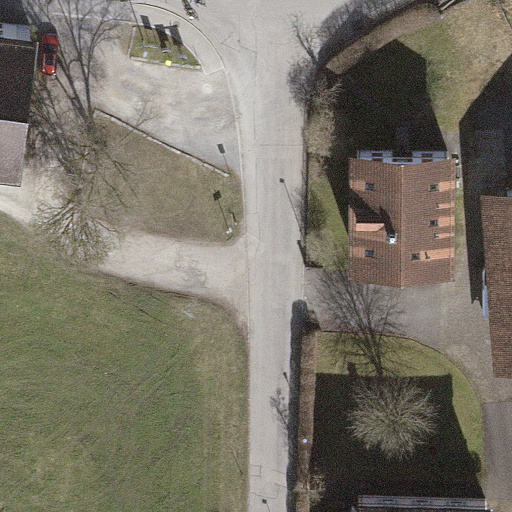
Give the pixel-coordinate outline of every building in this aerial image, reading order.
[(511,0),(500,0),(511,20),(511,0)] [(0,165),(27,168),(43,25),(0,20),(0,165)] [(453,148),(343,145),(340,274),(450,277),(453,148)] [(511,191),(485,192),(492,366),(511,364),(511,191)] [(496,511),(497,492),(346,487),(344,511),(496,511)]
